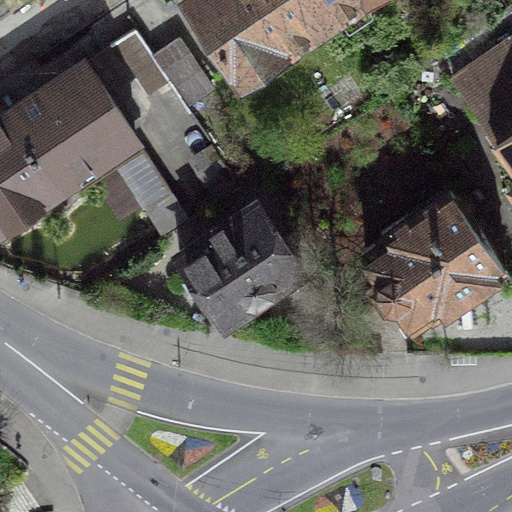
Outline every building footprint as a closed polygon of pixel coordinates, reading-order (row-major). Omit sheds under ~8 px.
[(323,21),(309,0),(188,0),(240,76),(323,21)] [(309,0),(323,21),(354,0),(309,0)] [(511,36),(453,76),(511,163),(511,179),(510,181),(511,184),(511,36)] [(180,38),(154,55),(186,101),(212,84),(180,38)] [(83,59),(44,85),(93,158),(132,132),(83,59)] [(44,85),(0,113),(0,219),(93,158),(44,85)] [(504,262),(449,183),(380,231),(383,235),(364,248),(379,269),(373,273),(375,277),(372,279),(381,293),(379,294),(373,286),(364,292),(375,307),(387,299),(391,305),(399,299),(415,323),(504,262)] [(302,267),(255,197),(178,249),(224,319),(302,267)]
